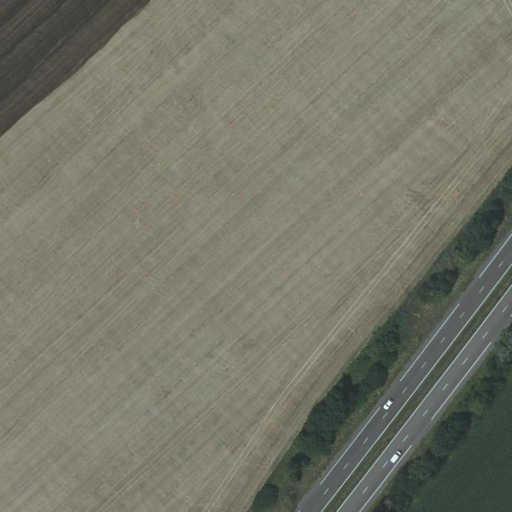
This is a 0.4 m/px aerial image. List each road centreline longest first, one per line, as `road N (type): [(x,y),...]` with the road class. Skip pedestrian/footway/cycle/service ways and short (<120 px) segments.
road 1 (motorway): [(511,244),(308,511)]
road 2 (motorway): [(350,511),(511,302)]
